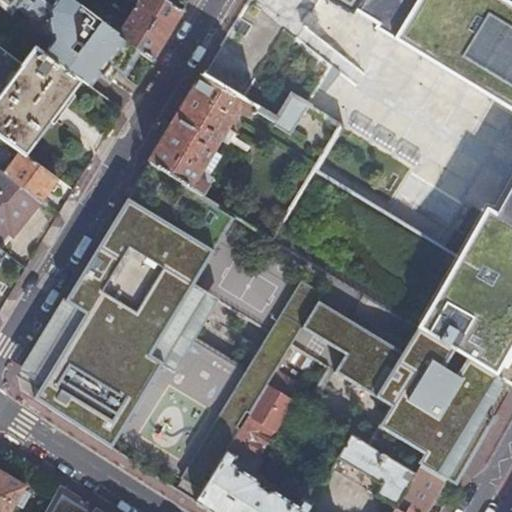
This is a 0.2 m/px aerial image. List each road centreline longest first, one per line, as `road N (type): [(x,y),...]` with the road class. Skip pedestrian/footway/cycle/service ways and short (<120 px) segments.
road 1 (residential): [(211,0),(0,362)]
road 2 (residential): [(0,414),(151,511)]
